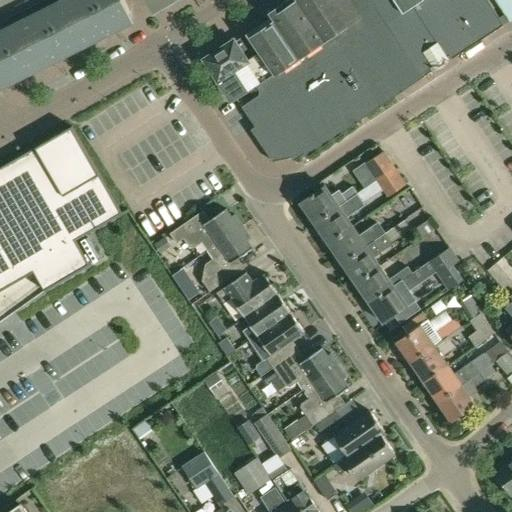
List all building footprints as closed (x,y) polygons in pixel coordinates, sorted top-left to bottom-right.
[(0,0),(0,84),(121,24),(120,23),(132,17),(129,12),(130,11),(124,0),(0,0)] [(260,95),(243,106),(256,126),(252,129),(270,156),(273,154),(292,157),(294,160),(298,158),(304,154),(306,157),(323,146),(360,120),(364,117),(366,116),(395,96),(423,76),(432,71),(440,66),(452,58),(504,25),(489,2),(488,0),(286,0),(268,13),(271,17),(246,33),(261,55),(273,74),(274,77),(262,84),(258,87),(261,91),(260,95)] [(511,0),(496,0),(509,18),(511,21),(511,20),(511,0)] [(234,40),(204,59),(232,101),(261,82),(273,74),(261,55),(246,33),(235,41),(234,40)] [(72,126),(0,168),(0,292),(44,266),(55,284),(44,290),(45,291),(91,265),(76,240),(123,214),(72,126)] [(383,151),(366,163),(378,180),(395,168),(383,151)] [(395,168),(378,180),(388,196),(406,184),(395,168)] [(325,186),(301,203),(315,224),(357,194),(352,187),(342,194),(339,191),(332,196),(325,186)] [(357,194),(315,224),(329,244),(354,227),(347,217),(364,205),(357,194)] [(198,212),(169,232),(177,243),(184,238),(188,244),(196,245),(202,241),(208,250),(242,226),(234,214),(231,216),(226,209),(206,223),(198,212)] [(428,220),(416,227),(418,230),(416,232),(420,238),(434,229),(428,220)] [(354,227),(329,244),(343,264),(375,242),(386,234),(378,223),(360,235),(354,227)] [(205,263),(202,279),(210,291),(239,272),(233,262),(253,248),(248,240),(250,238),(242,226),(208,250),(213,257),(205,263)] [(164,235),(154,243),(160,252),(170,244),(164,235)] [(375,242),(343,264),(356,283),(381,266),(374,257),(382,251),(375,242)] [(451,249),(430,263),(448,290),(461,281),(452,267),(459,262),(451,249)] [(356,283),(370,304),(395,286),(381,266),(356,283)] [(407,266),(395,273),(401,282),(413,275),(407,266)] [(240,277),(216,293),(223,303),(232,298),(244,316),(279,293),(265,273),(246,286),(240,277)] [(395,286),(370,304),(384,324),(408,307),(407,304),(415,299),(406,286),(416,280),(413,275),(401,282),(395,286)] [(156,286),(165,304),(177,298),(167,280),(156,286)] [(251,326),(244,331),(250,340),(292,312),(279,293),(244,316),(251,326)] [(421,324),(396,341),(411,363),(436,346),(443,341),(460,329),(463,327),(456,317),(452,320),(445,310),(422,326),(421,324)] [(292,312),(250,340),(263,359),(266,357),(273,367),(295,351),(289,342),(305,331),(292,312)] [(481,314),(471,321),(478,331),(487,325),(481,314)] [(216,318),(209,323),(216,334),(224,329),(216,318)] [(226,337),(219,342),(228,355),(235,350),(226,337)] [(436,346),(411,363),(425,383),(450,366),(442,356),(454,348),(447,338),(443,341),(436,346)] [(498,340),(489,346),(497,358),(506,351),(498,340)] [(295,351),(273,367),(277,372),(279,377),(284,383),(292,385),(298,380),(303,388),(338,365),(329,353),(326,355),(321,348),(302,361),(295,351)] [(511,358),(509,354),(497,362),(510,376),(511,374),(511,358)] [(450,366),(425,383),(438,403),(463,386),(481,374),(472,361),(454,373),(450,366)] [(303,401),(301,407),(305,414),(312,424),(313,425),(334,410),(328,401),(348,388),(342,379),(346,377),(338,365),(303,388),(309,396),(303,401)] [(463,386),(438,403),(442,408),(439,410),(447,422),(450,420),(451,422),(476,405),(470,396),(477,390),(475,387),(496,373),(492,367),(481,374),(463,386)] [(277,372),(266,380),(269,384),(272,382),(279,377),(277,372)] [(339,410),(319,424),(325,433),(346,418),(339,410)] [(370,411),(334,437),(348,456),(381,433),(381,434),(385,432),(370,411)] [(247,418),(237,426),(249,444),(260,436),(247,418)] [(270,418),(258,427),(278,458),(292,449),(270,418)] [(298,421),(285,430),(293,441),(306,432),(298,421)] [(348,456),(334,465),(340,474),(349,468),(357,479),(395,453),(381,434),(381,433),(348,456)] [(205,451),(184,465),(198,486),(205,481),(219,472),(205,451)] [(258,457),(234,473),(238,478),(249,495),(273,479),(270,474),(258,457)] [(511,461),(496,472),(511,496),(511,495),(511,461)] [(199,511),(154,463),(133,481),(161,511),(199,511)] [(283,466),(270,474),(273,479),(273,480),(275,478),(290,500),(298,511),(319,511),(291,468),(287,471),(283,466)] [(219,472),(205,481),(211,492),(220,506),(235,497),(227,485),(219,472)] [(324,473),(314,480),(328,500),(338,493),(324,473)] [(276,488),(262,497),(271,511),(298,511),(290,500),(287,502),(276,488)] [(27,511),(21,503),(8,511),(27,511)]
